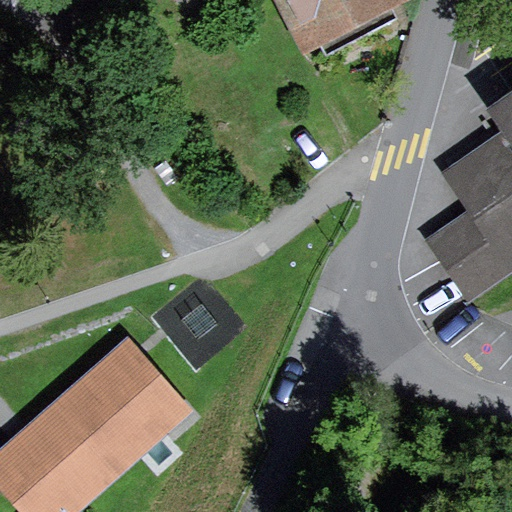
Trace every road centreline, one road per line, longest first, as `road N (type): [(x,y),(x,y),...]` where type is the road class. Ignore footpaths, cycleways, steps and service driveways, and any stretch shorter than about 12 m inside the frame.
road 1 (residential): [(394,143),(321,357),(247,511)]
road 2 (residential): [(394,143),(380,333),(439,402),(511,418)]
road 3 (residential): [(442,0),(394,143)]
